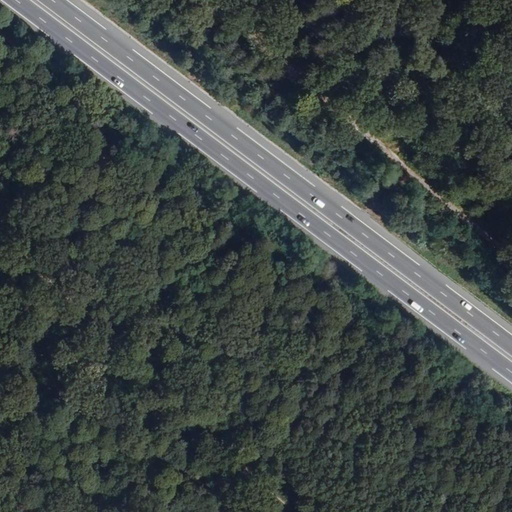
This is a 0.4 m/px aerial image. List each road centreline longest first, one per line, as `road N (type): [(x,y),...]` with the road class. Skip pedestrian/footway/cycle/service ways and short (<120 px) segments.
road 1 (motorway): [(11,0),(511,376)]
road 2 (motorway): [(511,342),(56,0)]
road 3 (unknown): [(0,213),(320,511)]
road 4 (track): [(511,256),(201,0)]
road 5 (unknown): [(480,0),(407,169)]
